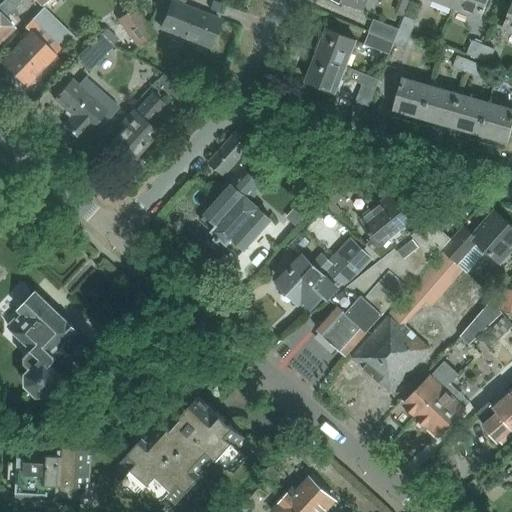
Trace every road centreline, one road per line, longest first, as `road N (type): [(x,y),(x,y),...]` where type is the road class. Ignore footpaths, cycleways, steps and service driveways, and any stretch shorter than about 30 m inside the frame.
road 1 (unclassified): [(420,511),(113,234)]
road 2 (residential): [(511,193),(333,163),(240,107)]
road 3 (residential): [(113,234),(240,107)]
road 4 (unclassified): [(113,234),(0,121)]
